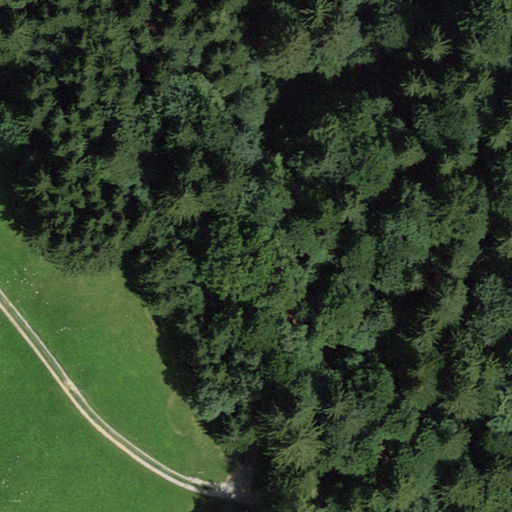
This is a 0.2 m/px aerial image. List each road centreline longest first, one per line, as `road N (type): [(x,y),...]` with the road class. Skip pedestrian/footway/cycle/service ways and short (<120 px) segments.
road 1 (track): [(272,511),(274,482),(233,306),(145,120),(119,0)]
road 2 (track): [(258,511),(131,453),(79,403),(0,302)]
